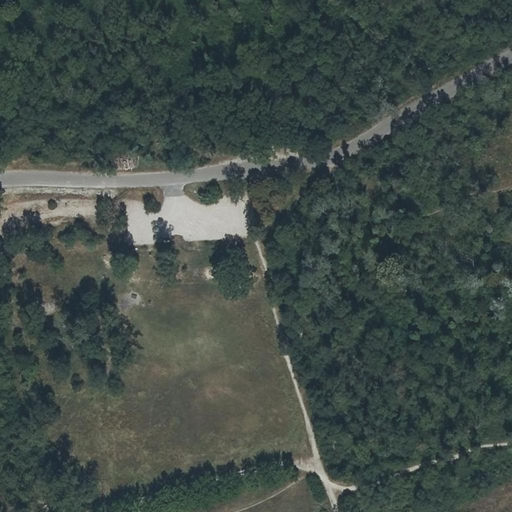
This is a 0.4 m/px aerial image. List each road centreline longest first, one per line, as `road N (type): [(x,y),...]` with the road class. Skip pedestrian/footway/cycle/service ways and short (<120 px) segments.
road 1 (unclassified): [(511,56),(362,145),(289,169),(0,181)]
road 2 (track): [(324,478),(265,267)]
road 3 (track): [(265,267),(182,216),(158,180)]
